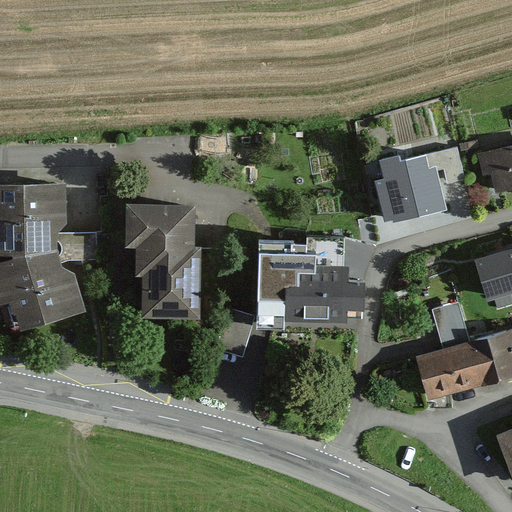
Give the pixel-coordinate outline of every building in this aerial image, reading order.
[(511,147),(487,154),(498,194),(511,190),(511,147)] [(443,166),(385,180),(394,220),(452,206),(443,166)] [(0,180),(0,209),(54,207),(63,206),(62,177),(0,180)] [(206,204),(143,200),(141,236),(154,237),(152,267),(161,267),(158,312),(209,315),(213,247),(203,246),(206,204)] [(55,241),(54,207),(0,209),(0,245),(11,244),(12,249),(55,241)] [(0,273),(5,289),(11,288),(64,271),(55,241),(12,249),(13,253),(0,257),(0,273)] [(511,245),(478,257),(489,291),(511,283),(511,245)] [(362,263),(265,258),(262,310),(359,315),(362,263)] [(73,268),(64,271),(11,288),(21,320),(84,300),(73,268)] [(444,345),(471,337),(461,301),(434,309),(444,345)] [(511,368),(511,326),(475,337),(487,376),(511,368)] [(487,376),(475,337),(420,353),(431,392),(487,376)]
